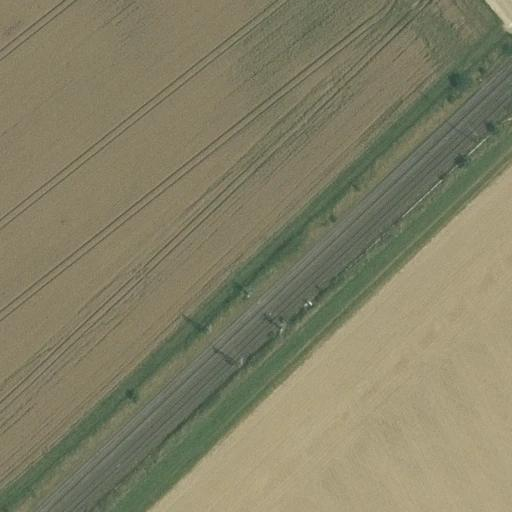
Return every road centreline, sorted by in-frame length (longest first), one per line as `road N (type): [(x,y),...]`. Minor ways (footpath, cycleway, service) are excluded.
road 1 (track): [(0,504),(511,27)]
road 2 (track): [(122,511),(511,147)]
